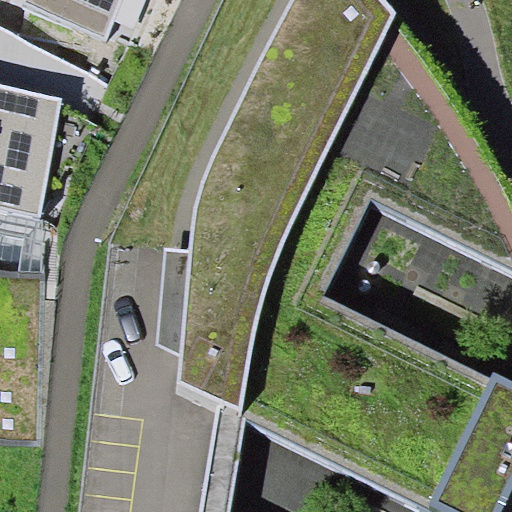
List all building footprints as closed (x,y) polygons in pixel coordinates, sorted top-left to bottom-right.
[(20,0),(20,2),(108,38),(115,20),(123,0),(20,0)] [(145,0),(123,0),(115,20),(134,28),(145,0)] [(193,208),(180,380),(219,400),(199,511),(511,511),(511,202),(496,170),(457,108),(396,14),(383,0),(293,0),(208,160),(193,208)] [(0,204),(40,213),(65,96),(0,82),(0,204)] [(0,444),(40,447),(45,272),(9,270),(0,269),(0,444)]
